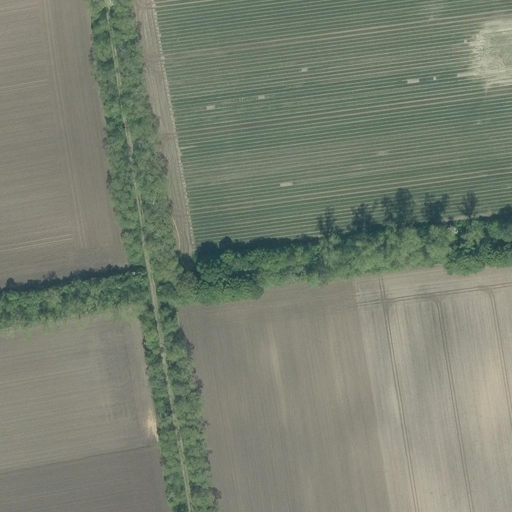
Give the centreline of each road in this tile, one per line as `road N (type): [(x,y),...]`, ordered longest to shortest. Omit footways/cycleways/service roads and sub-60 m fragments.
road 1 (track): [(149,278),(105,0)]
road 2 (track): [(191,511),(149,278)]
